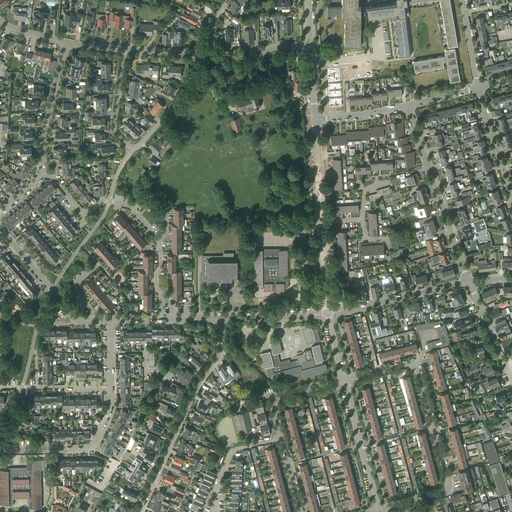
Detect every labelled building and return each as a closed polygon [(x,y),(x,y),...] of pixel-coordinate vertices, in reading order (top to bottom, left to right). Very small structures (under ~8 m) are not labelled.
[(283,0),(279,0),(278,0),(279,9),(283,9),(283,11),(289,11),(289,9),(290,9),(290,7),(291,7),(291,4),(290,4),(290,1),(284,1),(283,0)] [(327,6),(327,15),(332,15),(345,16),(345,21),(345,46),(360,46),(361,16),(361,7),(358,7),(358,0),(342,0),(343,7),(332,6),(327,6)] [(367,4),(368,17),(391,14),(394,14),(400,57),(410,55),(405,16),(408,16),(409,16),(408,3),(407,0),(396,0),(397,4),(394,4),(394,3),(367,6),(367,4)] [(407,0),(408,3),(431,0),(439,0),(448,47),(447,47),(447,49),(444,50),(445,56),(418,60),(418,61),(413,62),(415,72),(444,67),(443,62),(446,61),(450,82),(460,80),(455,48),(454,48),(454,46),(456,46),(448,0),(407,0)] [(231,6),(230,10),(237,14),(240,8),(245,10),(246,8),(242,5),(237,2),(235,1),(232,7),(231,6)] [(190,3),(188,7),(193,10),(191,13),(192,13),(198,16),(199,17),(202,11),(195,7),(195,6),(190,3)] [(34,11),(33,19),(36,20),(36,21),(39,21),(39,22),(43,23),(43,22),(44,22),(44,20),(47,20),(47,19),(50,19),(50,17),(56,17),(57,9),(51,8),(50,12),(48,12),(48,13),(45,13),(45,12),(34,11)] [(15,10),(14,19),(25,20),(26,11),(15,10)] [(86,15),(86,19),(87,19),(86,26),(89,26),(89,27),(91,27),(92,27),(93,20),(95,20),(96,11),(90,10),(89,15),(86,15)] [(122,23),(122,17),(123,15),(115,14),(115,12),(110,12),(110,19),(114,19),(113,26),(117,27),(118,28),(120,28),(121,27),(122,27),(122,26),(122,23)] [(183,13),(181,16),(187,20),(195,24),(198,18),(197,17),(198,16),(192,13),(191,14),(189,17),(183,13)] [(507,13),(501,14),(504,30),(510,29),(509,24),(505,25),(505,20),(508,20),(507,13)] [(64,15),(64,18),(65,19),(64,25),(74,26),(74,23),(76,23),(79,23),(79,17),(73,16),(74,15),(65,14),(65,15),(64,15)] [(98,18),(97,29),(104,30),(105,22),(108,22),(109,15),(105,14),(105,19),(98,18)] [(501,14),(495,15),(496,22),(500,21),(501,30),(504,30),(501,14)] [(287,15),(281,16),(282,20),(283,20),(284,34),(291,34),(291,19),(288,19),(287,15)] [(131,19),(129,19),(128,19),(129,16),(125,16),(125,17),(122,17),(122,23),(122,26),(131,26),(131,19)] [(180,19),(177,24),(188,30),(191,24),(180,19)] [(140,24),(139,34),(152,35),(152,32),(156,32),(157,22),(154,21),(154,25),(140,24)] [(225,33),(225,35),(226,40),(235,39),(235,37),(235,32),(234,32),(239,31),(239,24),(234,25),(234,29),(225,29),(225,33)] [(268,25),(263,26),(264,37),(268,37),(268,35),(269,35),(270,36),(273,35),(272,32),(273,31),(273,29),(272,29),(272,25),(269,25),(269,26),(268,26),(268,25)] [(163,34),(162,43),(164,43),(164,44),(165,44),(166,45),(167,45),(167,44),(168,44),(169,43),(170,43),(171,37),(173,37),(174,31),(166,30),(166,34),(163,34)] [(253,30),(244,30),(245,43),(254,42),(253,30)] [(175,31),(174,42),(178,42),(178,44),(184,44),(185,36),(182,35),(183,33),(181,33),(181,31),(175,31)] [(0,42),(0,49),(2,50),(3,48),(6,50),(11,41),(11,40),(7,38),(7,39),(4,37),(1,43),(0,42)] [(487,41),(480,42),(481,48),(488,47),(487,43),(497,42),(497,39),(491,40),(487,41)] [(13,48),(13,51),(22,53),(24,43),(17,42),(15,48),(13,48)] [(26,52),(25,60),(31,61),(31,60),(40,62),(40,58),(43,59),(45,52),(40,50),(40,51),(35,50),(34,54),(26,52)] [(45,52),(43,59),(46,60),(45,64),(55,66),(56,61),(53,60),(50,59),(50,57),(49,57),(50,53),(45,52)] [(72,63),(69,74),(73,75),(73,76),(75,76),(76,76),(78,76),(79,71),(80,71),(81,68),(80,68),(81,65),(85,66),(86,61),(82,61),(83,59),(75,57),(74,63),(72,63),(72,64),(72,63)] [(489,58),(489,59),(492,72),(498,71),(496,64),(493,64),(491,58),(489,58)] [(487,61),(484,62),(485,66),(484,67),(486,74),(492,72),(489,59),(487,60),(487,61)] [(105,61),(97,61),(97,65),(101,65),(101,69),(110,69),(110,62),(105,63),(105,61)] [(137,69),(137,74),(146,74),(146,73),(158,73),(159,66),(142,64),(142,69),(137,69)] [(163,72),(163,78),(169,78),(169,75),(181,76),(181,67),(169,66),(169,72),(163,72)] [(339,68),(327,69),(328,76),(328,84),(329,91),(329,99),(330,106),(341,105),(341,98),(340,90),(340,83),(339,75),(339,68)] [(289,71),(289,75),(292,75),(292,79),(294,79),(297,79),(297,82),(300,82),(300,78),(298,78),(298,70),(292,70),(292,71),(289,71)] [(130,80),(129,86),(139,88),(140,85),(143,85),(143,81),(135,76),(134,80),(130,80)] [(100,80),(92,80),(92,85),(97,85),(97,91),(108,91),(107,89),(109,89),(109,83),(104,83),(103,82),(101,83),(101,80),(100,80)] [(394,84),(394,95),(394,96),(395,96),(395,95),(402,95),(402,96),(402,89),(405,88),(404,83),(394,84)] [(29,88),(28,92),(33,93),(34,92),(42,94),(43,86),(33,84),(33,87),(29,88)] [(166,86),(164,90),(172,95),(174,92),(175,92),(177,90),(177,89),(176,88),(169,84),(167,87),(166,86)] [(129,86),(129,93),(132,93),(132,97),(134,97),(135,99),(142,93),(142,91),(139,91),(139,88),(129,86)] [(151,86),(143,95),(146,97),(151,91),(153,93),(156,90),(151,86)] [(384,90),(379,91),(380,99),(380,100),(380,99),(387,99),(387,100),(387,97),(387,87),(386,87),(386,86),(384,86),(384,87),(384,90)] [(76,88),(66,88),(66,97),(76,97),(76,88)] [(369,94),(364,95),(365,103),(365,104),(366,104),(366,103),(373,103),(372,101),(372,91),(369,91),(369,94)] [(354,95),(349,96),(350,105),(351,105),(351,104),(357,104),(357,95),(357,92),(354,92),(354,95)] [(362,95),(357,95),(357,104),(357,105),(358,105),(358,104),(365,103),(364,95),(364,92),(361,92),(362,95)] [(251,96),(237,101),(240,111),(248,108),(249,111),(257,109),(256,106),(260,105),(256,94),(251,96)] [(504,95),(498,96),(499,103),(502,102),(504,108),(507,107),(504,95)] [(498,96),(492,98),(493,104),(497,104),(498,109),(495,110),(496,115),(502,114),(499,103),(498,96)] [(156,98),(151,104),(154,106),(159,111),(164,106),(161,104),(162,103),(156,98)] [(38,100),(24,100),(25,109),(38,109),(38,100)] [(126,106),(125,112),(126,112),(126,115),(137,116),(138,104),(127,102),(127,106),(126,106)] [(73,103),(62,103),(62,111),(66,111),(66,112),(68,112),(68,111),(73,111),(73,103)] [(466,105),(469,118),(470,122),(476,120),(475,115),(471,116),(470,111),(473,110),(473,109),(476,108),(475,103),(472,104),(472,103),(466,105)] [(466,105),(460,106),(462,113),(465,112),(466,119),(469,118),(466,105)] [(149,107),(147,109),(155,116),(159,111),(154,106),(151,108),(149,107)] [(454,107),(448,109),(450,115),(453,115),(455,121),(456,124),(458,124),(457,120),(454,107)] [(443,110),(437,112),(438,118),(441,118),(443,124),(446,123),(445,119),(444,117),(443,110)] [(426,118),(424,119),(425,123),(430,122),(431,126),(434,126),(431,113),(425,115),(426,118)] [(34,115),(22,115),(22,121),(24,121),(24,126),(34,125),(34,115)] [(58,123),(58,127),(63,127),(63,126),(67,126),(67,123),(69,123),(69,120),(67,120),(67,117),(59,117),(59,123),(58,123)] [(146,117),(144,119),(151,126),(154,124),(150,121),(146,117)] [(498,119),(497,120),(498,123),(498,126),(511,121),(511,120),(511,118),(505,120),(505,117),(498,119)] [(104,118),(92,118),(92,127),(104,127),(104,118)] [(239,118),(230,120),(234,132),(243,129),(239,118)] [(126,126),(124,128),(129,133),(136,125),(137,124),(136,122),(134,124),(129,119),(124,125),(126,126)] [(511,121),(498,126),(499,128),(501,128),(502,131),(508,129),(507,126),(511,124),(511,121)] [(394,125),(394,130),(403,129),(402,129),(402,122),(403,122),(390,123),(391,125),(394,125)] [(377,127),(376,127),(377,137),(382,136),(382,139),(387,139),(386,133),(386,131),(388,130),(390,130),(389,124),(386,124),(386,126),(383,127),(377,128),(377,127)] [(473,129),(467,131),(468,133),(480,130),(478,124),(472,126),(473,129)] [(136,125),(129,133),(135,138),(143,129),(141,127),(140,129),(136,125)] [(362,131),(361,131),(362,140),(367,140),(367,143),(370,143),(369,137),(369,127),(368,128),(369,131),(362,132),(362,131)] [(369,127),(369,137),(374,137),(374,140),(377,140),(377,137),(376,127),(376,128),(369,128),(369,127)] [(58,133),(55,133),(55,141),(61,141),(61,140),(68,140),(67,133),(74,133),(74,129),(65,129),(65,132),(58,132),(58,133)] [(32,130),(20,131),(20,140),(29,140),(29,138),(32,138),(32,130)] [(354,132),(354,141),(359,141),(360,144),(362,143),(362,140),(361,131),(361,132),(354,132)] [(339,135),(340,145),(345,145),(345,148),(345,150),(348,150),(347,144),(346,132),(346,136),(340,136),(339,135)] [(347,132),(346,132),(347,144),(355,144),(354,141),(354,132),(353,132),(347,133),(347,132)] [(98,133),(94,133),(94,142),(105,141),(104,133),(98,133)] [(504,139),(503,140),(504,142),(511,139),(511,136),(511,137),(510,134),(503,136),(504,139)] [(340,148),(340,145),(339,135),(339,136),(332,137),(332,136),(331,136),(332,148),(340,148)] [(165,137),(160,143),(164,146),(169,141),(165,137)] [(398,140),(398,145),(407,144),(406,144),(406,137),(407,137),(404,137),(394,137),(395,140),(398,140)] [(445,138),(435,141),(437,147),(443,145),(443,142),(449,141),(448,138),(445,138)] [(478,145),(472,147),(473,150),(485,146),(484,140),(477,142),(478,145)] [(155,141),(149,147),(156,154),(162,148),(155,141)] [(101,144),(88,144),(88,148),(92,153),(94,153),(96,150),(97,150),(99,152),(101,152),(101,155),(105,155),(106,153),(108,153),(109,154),(113,153),(113,147),(101,147),(101,144)] [(23,145),(11,145),(11,150),(19,150),(20,160),(24,159),(26,159),(26,156),(31,156),(31,147),(23,147),(23,145)] [(58,149),(53,149),(53,156),(66,156),(66,152),(67,152),(67,151),(66,151),(66,147),(58,147),(58,149)] [(445,150),(438,151),(440,158),(453,154),(456,153),(455,150),(450,152),(449,149),(445,150)] [(405,154),(405,159),(414,159),(414,158),(413,158),(413,152),(414,152),(414,151),(411,151),(401,152),(401,154),(405,154)] [(382,160),(378,160),(378,170),(379,170),(379,169),(385,168),(385,169),(386,169),(385,160),(385,153),(382,153),(382,157),(382,160)] [(390,159),(385,160),(386,169),(386,168),(393,168),(393,169),(392,154),(390,154),(390,159)] [(453,154),(440,158),(441,163),(448,162),(447,159),(454,157),(453,154)] [(149,161),(153,164),(155,165),(157,161),(152,157),(149,161)] [(481,162),(476,164),(476,167),(489,163),(490,163),(490,160),(488,161),(487,157),(480,159),(481,162)] [(333,166),(333,167),(346,166),(345,158),(343,159),(339,159),(333,159),(333,160),(334,160),(334,166),(333,166)] [(18,167),(21,168),(29,172),(31,166),(28,165),(29,162),(24,159),(22,162),(23,163),(22,166),(19,165),(18,167)] [(67,162),(62,162),(62,168),(70,168),(70,164),(73,164),(73,159),(67,159),(67,162)] [(414,159),(405,159),(402,159),(402,160),(397,160),(397,162),(405,162),(405,167),(415,166),(414,166),(413,159),(414,159)] [(97,167),(92,167),(92,170),(97,169),(106,169),(106,163),(100,163),(100,160),(94,160),(94,163),(97,163),(97,167)] [(143,168),(140,173),(143,176),(147,171),(150,173),(154,168),(154,169),(161,161),(158,160),(157,161),(155,165),(153,164),(151,167),(148,165),(145,169),(143,168)] [(363,174),(363,164),(362,161),(360,161),(360,164),(355,165),(356,174),(356,173),(363,173),(363,174)] [(368,164),(363,164),(363,174),(364,173),(370,172),(370,173),(371,173),(371,170),(371,169),(370,161),(368,161),(368,164)] [(477,170),(482,168),(483,171),(492,168),(490,163),(489,163),(476,167),(477,170)] [(17,170),(15,174),(17,177),(18,174),(26,178),(29,172),(21,168),(19,171),(17,170)] [(70,168),(62,168),(62,174),(68,174),(68,177),(72,177),(74,176),(74,168),(70,168)] [(97,173),(92,173),(92,176),(94,176),(94,179),(103,179),(103,176),(106,176),(106,169),(97,169),(97,173)] [(461,170),(447,173),(448,179),(455,178),(454,175),(467,172),(466,169),(461,170)] [(8,177),(6,179),(9,181),(14,188),(19,184),(16,180),(18,178),(17,177),(15,174),(13,172),(10,174),(13,177),(10,180),(8,177)] [(334,181),(334,182),(344,181),(343,176),(350,176),(350,173),(346,173),(334,174),(334,175),(335,175),(335,181),(334,181)] [(417,173),(404,178),(407,185),(420,181),(419,178),(418,178),(417,173)] [(74,180),(69,183),(73,188),(80,183),(77,180),(80,178),(76,174),(74,176),(72,177),(74,180)] [(487,179),(483,180),(483,183),(494,179),(492,174),(486,176),(487,179)] [(494,179),(483,183),(482,183),(483,186),(486,185),(487,188),(489,187),(496,185),(494,179)] [(4,181),(0,184),(0,185),(3,190),(6,188),(9,192),(14,188),(9,181),(6,184),(4,181)] [(46,186),(52,192),(54,195),(56,193),(53,191),(56,189),(54,187),(56,186),(52,181),(46,186)] [(80,183),(73,188),(77,193),(84,187),(81,185),(84,183),(82,181),(80,183)] [(344,181),(334,182),(335,182),(335,189),(335,190),(344,189),(344,184),(347,183),(347,181),(344,181)] [(84,187),(77,193),(81,197),(90,190),(89,188),(89,187),(87,184),(84,187)] [(46,186),(43,189),(48,195),(50,198),(52,197),(50,194),(52,192),(46,186)] [(417,192),(412,194),(413,198),(427,193),(426,190),(426,189),(426,188),(425,187),(416,189),(417,192)] [(458,189),(451,190),(453,196),(459,195),(458,192),(464,190),(463,187),(460,188),(458,189)] [(43,189),(39,193),(46,201),(48,200),(46,197),(48,195),(43,189)] [(90,190),(81,197),(85,202),(92,196),(89,194),(91,192),(90,190)] [(499,190),(497,190),(491,192),(492,195),(487,197),(488,199),(499,196),(499,194),(500,194),(499,190)] [(38,191),(34,195),(35,196),(40,202),(43,205),(47,202),(46,201),(39,193),(38,191)] [(427,193),(413,198),(414,201),(420,199),(421,203),(429,200),(429,199),(429,198),(429,197),(428,197),(427,193)] [(31,200),(29,201),(37,210),(40,207),(38,204),(40,202),(35,196),(31,199),(31,200)] [(345,196),(343,196),(343,200),(344,211),(351,211),(351,212),(352,212),(351,211),(351,199),(350,199),(346,200),(345,196)] [(469,196),(456,201),(458,206),(469,202),(468,200),(470,200),(469,196)] [(488,199),(487,200),(488,203),(494,201),(495,204),(501,202),(499,196),(488,199)] [(353,199),(351,199),(351,211),(358,210),(358,211),(359,211),(358,202),(353,202),(353,199)] [(338,200),(335,200),(336,213),(337,213),(337,212),(343,211),(343,212),(344,212),(344,211),(343,200),(338,200)] [(23,206),(29,212),(30,214),(33,211),(34,212),(37,210),(29,201),(28,203),(26,201),(24,202),(25,204),(23,206)] [(465,208),(458,211),(460,217),(472,212),(470,207),(473,206),(472,203),(467,205),(468,207),(465,208)] [(21,208),(19,209),(25,216),(27,218),(28,217),(26,214),(29,212),(23,206),(22,204),(20,206),(21,208)] [(56,205),(46,214),(48,216),(51,213),(53,215),(59,210),(56,205)] [(419,206),(404,211),(405,215),(405,217),(411,215),(410,213),(414,212),(416,215),(418,214),(419,217),(430,213),(428,205),(420,208),(419,206)] [(505,206),(498,208),(500,216),(507,214),(505,206)] [(17,211),(15,213),(21,219),(23,221),(24,220),(22,218),(25,216),(19,209),(18,208),(16,209),(17,211)] [(53,215),(50,217),(52,219),(54,217),(56,219),(62,214),(59,210),(53,215)] [(14,214),(12,216),(11,216),(17,222),(19,225),(21,223),(19,221),(21,219),(15,213),(14,211),(12,212),(14,214)] [(381,212),(368,213),(369,213),(370,220),(369,220),(369,221),(370,221),(378,220),(378,215),(381,215),(381,212)] [(472,212),(460,217),(462,223),(469,220),(468,217),(473,215),(472,212)] [(54,221),(51,223),(53,225),(57,221),(59,223),(66,217),(62,214),(56,219),(54,221)] [(119,216),(114,220),(118,224),(125,218),(121,214),(119,216)] [(11,215),(7,218),(15,228),(17,227),(15,224),(17,222),(11,216),(12,216),(11,215)] [(66,217),(59,223),(57,225),(58,227),(61,225),(63,227),(69,221),(66,217)] [(7,218),(3,222),(10,230),(8,231),(12,235),(14,233),(12,231),(15,228),(7,218)] [(125,218),(118,224),(121,228),(128,222),(125,218)] [(425,218),(418,220),(420,226),(424,225),(426,228),(435,225),(433,219),(427,221),(425,218)] [(509,219),(502,221),(505,229),(511,227),(509,219)] [(370,227),(369,227),(369,228),(370,228),(379,227),(378,222),(381,222),(381,220),(378,220),(370,221),(370,227)] [(63,227),(60,229),(62,230),(64,228),(66,231),(72,225),(69,221),(63,227)] [(128,222),(121,228),(125,233),(132,226),(128,222)] [(34,224),(25,232),(28,236),(35,231),(39,227),(37,225),(36,227),(34,224)] [(66,231),(63,233),(65,234),(67,232),(72,238),(76,234),(74,231),(77,228),(76,226),(74,227),(72,225),(66,231)] [(427,232),(423,233),(425,240),(430,238),(432,237),(431,234),(437,232),(437,231),(438,230),(438,229),(438,228),(438,227),(437,227),(436,227),(436,226),(435,226),(435,227),(435,225),(426,228),(427,232)] [(132,226),(125,233),(128,237),(135,230),(132,226)] [(472,226),(462,229),(464,235),(463,236),(464,241),(465,241),(466,244),(467,245),(470,244),(471,242),(470,241),(472,240),(473,239),(470,232),(474,231),(472,226)] [(385,227),(379,227),(370,228),(371,235),(370,235),(370,236),(379,235),(379,230),(385,229),(385,227)] [(135,230),(128,237),(132,241),(139,235),(135,230)] [(28,236),(26,238),(28,239),(30,238),(31,240),(38,235),(40,232),(39,231),(37,233),(35,231),(28,236)] [(350,231),(337,232),(338,232),(339,239),(338,239),(338,240),(339,240),(347,239),(347,234),(350,234),(350,231)] [(31,240),(30,242),(31,243),(33,242),(35,244),(41,238),(44,236),(42,235),(40,237),(38,235),(31,240)] [(35,244),(33,245),(34,247),(36,246),(38,248),(45,242),(51,237),(50,235),(43,241),(41,238),(35,244)] [(139,235),(132,241),(135,245),(142,239),(139,235)] [(339,246),(338,246),(338,247),(339,247),(348,247),(348,246),(348,241),(351,241),(354,241),(354,238),(350,239),(347,239),(339,240),(339,246)] [(430,238),(425,240),(427,248),(428,247),(444,242),(442,238),(435,240),(432,242),(430,238)] [(142,239),(135,245),(139,249),(141,247),(146,243),(142,239)] [(38,248),(36,249),(38,251),(39,250),(41,252),(48,246),(50,244),(49,242),(46,245),(45,242),(38,248)] [(101,242),(96,246),(94,248),(97,252),(105,246),(101,242)] [(444,242),(428,247),(431,255),(437,253),(436,250),(438,249),(438,250),(446,247),(444,242)] [(383,245),(376,246),(377,254),(377,255),(377,257),(379,257),(379,254),(384,254),(384,244),(383,245)] [(48,246),(41,252),(45,256),(51,250),(55,247),(54,245),(52,246),(50,248),(48,246)] [(361,246),(361,253),(359,253),(360,257),(362,257),(362,258),(364,258),(364,255),(369,255),(369,246),(369,245),(368,246),(361,247),(361,246)] [(105,246),(97,252),(101,257),(108,250),(105,246)] [(340,254),(339,254),(339,255),(340,255),(348,254),(348,249),(351,249),(351,246),(348,246),(348,247),(339,247),(340,254)] [(51,250),(45,256),(48,259),(54,254),(59,250),(58,248),(56,250),(53,252),(51,250)] [(264,250),(255,250),(255,274),(255,285),(261,285),(261,288),(264,288),(265,291),(273,291),(273,288),(276,288),(276,290),(284,290),(284,288),(288,288),(288,281),(284,281),(284,275),(287,275),(287,250),(277,250),(277,249),(276,249),(266,249),(264,249),(264,250)] [(108,250),(101,257),(104,261),(112,254),(108,250)] [(447,252),(431,257),(432,258),(433,262),(439,260),(449,257),(447,252)] [(0,256),(0,262),(1,264),(3,263),(9,257),(6,253),(1,257),(0,256)] [(340,261),(339,261),(339,262),(340,262),(349,262),(349,261),(349,256),(352,256),(355,256),(355,253),(351,254),(348,254),(340,255),(340,261)] [(502,253),(499,253),(499,260),(503,259),(503,261),(502,262),(502,269),(508,268),(508,258),(508,255),(502,255),(502,253)] [(54,254),(48,259),(51,264),(53,262),(55,260),(58,258),(60,256),(59,254),(56,256),(54,254)] [(112,254),(104,261),(108,265),(115,259),(112,254)] [(202,279),(202,283),(205,283),(205,281),(207,281),(207,282),(232,282),(232,276),(238,276),(238,260),(224,260),(224,256),(202,256),(202,279)] [(9,257),(3,263),(6,267),(12,261),(9,257)] [(438,265),(433,267),(434,269),(443,266),(442,264),(450,261),(449,257),(439,260),(433,262),(434,264),(438,263),(438,265)] [(115,259),(108,265),(112,269),(114,267),(119,263),(115,259)] [(410,259),(407,260),(410,269),(412,268),(411,266),(415,265),(414,261),(410,262),(410,259)] [(486,260),(478,261),(478,264),(479,272),(487,270),(486,263),(487,263),(486,260)] [(491,262),(487,263),(486,263),(487,270),(496,269),(495,262),(495,260),(491,261),(491,262)] [(12,261),(6,267),(9,270),(16,265),(12,261)] [(341,269),(340,269),(340,270),(341,270),(343,269),(343,272),(345,272),(347,272),(348,272),(348,269),(349,269),(349,264),(352,264),(352,261),(349,261),(349,262),(340,262),(341,269)] [(16,265),(9,270),(12,274),(19,269),(16,265)] [(442,270),(432,273),(434,278),(441,276),(442,280),(454,276),(455,274),(452,267),(442,270)] [(426,274),(421,276),(423,284),(428,283),(427,277),(430,277),(429,274),(428,268),(425,269),(426,272),(425,272),(426,274)] [(19,269),(12,274),(16,278),(22,273),(19,269)] [(22,273),(16,278),(19,282),(26,277),(22,273)] [(400,276),(396,277),(397,282),(401,281),(402,289),(410,287),(409,282),(410,282),(409,277),(408,278),(407,274),(404,275),(404,277),(401,278),(400,276)] [(414,274),(411,275),(413,281),(416,280),(417,285),(423,284),(421,276),(415,277),(414,274)] [(376,275),(372,276),(377,294),(378,294),(378,295),(380,294),(381,293),(379,284),(378,284),(377,281),(378,280),(376,275)] [(372,276),(368,277),(369,280),(370,280),(371,286),(370,286),(373,295),(374,295),(374,296),(375,296),(376,295),(377,294),(372,276)] [(26,277),(19,282),(22,286),(29,280),(26,277)] [(89,280),(83,285),(87,290),(95,283),(91,278),(89,280)] [(363,278),(359,279),(363,298),(364,297),(365,298),(366,298),(367,297),(365,287),(364,287),(363,282),(364,281),(363,278)] [(388,278),(383,279),(382,279),(382,280),(381,280),(382,284),(383,284),(384,285),(385,284),(387,293),(386,293),(391,292),(388,279),(388,278)] [(392,278),(388,279),(391,292),(397,290),(396,290),(394,282),(393,282),(392,278)] [(359,279),(355,280),(356,283),(357,283),(358,285),(357,285),(358,289),(357,289),(359,299),(360,298),(361,299),(362,299),(362,298),(363,298),(359,279)] [(29,280),(22,286),(26,290),(32,284),(29,280)] [(95,283),(87,290),(91,294),(103,284),(102,283),(98,286),(95,283)] [(32,284),(26,290),(29,294),(36,288),(32,284)] [(103,284),(91,294),(95,299),(103,292),(100,289),(104,286),(103,284)] [(503,288),(500,288),(500,294),(507,294),(507,297),(510,297),(510,286),(503,286),(503,288)] [(495,287),(488,290),(493,300),(495,298),(494,296),(498,294),(498,295),(500,294),(500,288),(498,288),(496,289),(495,287)] [(36,288),(29,294),(32,298),(39,292),(36,288)] [(488,290),(482,293),(485,300),(489,298),(490,301),(493,300),(488,290)] [(17,291),(15,292),(22,300),(23,299),(17,291)] [(452,295),(449,296),(450,298),(453,297),(454,300),(462,297),(461,296),(462,296),(461,295),(460,294),(459,291),(452,294),(452,295)] [(103,292),(95,299),(99,304),(111,293),(109,292),(106,295),(103,292)] [(111,293),(99,304),(103,308),(111,301),(108,298),(112,295),(111,293)] [(451,301),(454,307),(464,303),(463,300),(463,299),(463,298),(462,298),(462,297),(454,300),(451,301)] [(432,299),(426,301),(429,313),(435,312),(434,309),(438,308),(436,298),(432,299)] [(506,300),(498,304),(500,308),(508,305),(506,300)] [(111,301),(103,308),(107,313),(112,308),(116,312),(121,307),(119,305),(116,307),(115,306),(111,301)] [(418,302),(412,303),(414,313),(418,312),(418,316),(421,315),(421,317),(424,316),(423,308),(420,309),(418,302)] [(404,312),(405,316),(406,320),(409,319),(409,318),(411,317),(410,314),(414,313),(412,303),(405,305),(407,312),(404,312)] [(394,308),(393,308),(396,317),(399,316),(400,321),(401,321),(402,327),(407,326),(406,320),(405,316),(402,316),(402,315),(400,307),(397,307),(396,307),(395,307),(394,308)] [(505,308),(500,311),(498,307),(490,311),(493,317),(501,314),(501,315),(507,312),(505,308)] [(466,308),(455,312),(456,314),(457,314),(459,317),(461,316),(461,318),(466,316),(465,315),(468,313),(468,312),(468,310),(467,310),(466,308)] [(373,312),(376,322),(379,322),(379,319),(382,319),(380,311),(373,312)] [(508,316),(495,322),(497,326),(510,321),(508,316)] [(354,318),(352,319),(344,321),(346,327),(353,325),(360,324),(359,322),(358,322),(355,322),(354,318)] [(462,320),(454,323),(456,328),(461,326),(462,329),(473,324),(473,323),(473,322),(472,321),(471,320),(470,318),(462,321),(462,320)] [(439,321),(426,323),(416,325),(416,331),(435,328),(440,339),(426,343),(428,349),(448,343),(450,342),(445,333),(444,334),(439,321)] [(511,325),(510,321),(497,326),(499,331),(511,325)] [(381,329),(379,322),(376,322),(370,324),(374,338),(388,334),(391,333),(390,331),(387,332),(386,328),(381,329)] [(355,332),(353,325),(346,327),(348,334),(355,332)] [(181,327),(175,327),(175,337),(176,337),(179,337),(179,341),(182,341),(181,337),(184,337),(184,331),(181,331),(181,327)] [(317,328),(312,329),(316,342),(321,341),(317,328)] [(459,331),(453,332),(455,340),(461,338),(468,335),(470,337),(477,334),(477,333),(477,331),(476,331),(475,328),(461,334),(460,334),(459,331)] [(123,335),(120,335),(121,343),(124,343),(124,341),(128,340),(128,344),(130,344),(130,340),(129,340),(129,330),(123,330),(123,335)] [(90,341),(90,345),(92,345),(92,341),(96,341),(96,344),(99,343),(99,336),(96,336),(96,331),(90,331),(90,341)] [(350,340),(357,338),(355,332),(348,334),(350,340)] [(358,345),(357,338),(350,340),(351,347),(358,345)] [(192,341),(190,343),(193,348),(194,347),(205,359),(210,355),(198,342),(195,345),(192,341)] [(270,351),(261,353),(265,368),(266,368),(268,377),(274,375),(275,380),(302,373),(304,377),(328,371),(326,363),(323,364),(322,361),(324,360),(319,344),(312,346),(313,349),(311,350),(310,349),(304,351),(304,353),(297,355),(298,360),(292,361),(292,362),(290,362),(289,359),(280,362),(278,353),(282,352),(279,341),(270,343),(272,351),(270,352),(270,351)] [(416,343),(410,345),(412,352),(418,350),(416,343)] [(472,344),(469,345),(471,352),(472,352),(473,355),(479,353),(481,358),(486,356),(484,351),(484,350),(484,349),(484,348),(483,347),(482,345),(474,348),(473,348),(472,344)] [(360,351),(358,345),(351,347),(353,353),(360,351)] [(412,352),(410,345),(404,346),(406,353),(412,352)] [(406,353),(404,346),(398,348),(399,355),(406,353)] [(399,355),(398,348),(391,349),(393,357),(399,355)] [(393,357),(391,349),(385,351),(387,358),(393,357)] [(429,352),(430,358),(440,356),(439,354),(437,355),(436,350),(429,352)] [(362,358),(360,351),(353,353),(355,360),(362,358)] [(387,358),(385,351),(379,353),(381,360),(387,358)] [(124,357),(120,357),(120,363),(130,363),(130,362),(130,359),(133,359),(133,356),(130,356),(130,354),(124,354),(124,357)] [(192,354),(189,357),(192,359),(190,361),(198,368),(202,363),(192,354)] [(442,362),(440,356),(430,358),(432,365),(442,362)] [(92,360),(91,360),(91,363),(92,363),(92,373),(100,373),(100,366),(98,366),(98,363),(93,363),(93,360),(94,360),(94,357),(91,357),(92,360)] [(363,364),(362,358),(355,360),(356,366),(363,364)] [(71,361),(66,362),(66,373),(75,373),(75,363),(74,363),(71,363),(71,361)] [(230,362),(226,364),(231,372),(228,374),(232,380),(234,378),(234,377),(239,374),(240,376),(235,365),(234,365),(235,366),(233,367),(230,362)] [(444,368),(443,366),(442,362),(432,365),(434,371),(441,369),(444,368)] [(476,365),(469,368),(471,373),(478,370),(476,365)] [(483,367),(481,369),(483,374),(486,373),(487,374),(494,371),(491,365),(492,365),(487,367),(486,365),(483,366),(483,367)] [(183,366),(179,371),(189,378),(193,373),(183,366)] [(222,367),(218,369),(221,374),(219,375),(218,374),(220,378),(224,385),(224,384),(223,383),(229,380),(229,381),(232,380),(228,374),(226,375),(222,367)] [(443,375),(441,369),(434,371),(435,377),(443,375)] [(179,371),(177,374),(179,375),(178,378),(186,383),(189,378),(179,371)] [(445,375),(443,375),(435,377),(437,383),(447,381),(445,375)] [(402,378),(404,384),(411,382),(410,376),(402,378)] [(488,380),(477,385),(478,389),(498,380),(496,376),(488,380)] [(211,377),(207,383),(211,386),(210,388),(212,389),(215,391),(219,385),(222,386),(224,385),(220,378),(216,380),(211,377)] [(469,387),(468,388),(470,391),(472,395),(473,398),(478,396),(481,395),(480,392),(491,387),(491,388),(492,387),(493,388),(495,387),(495,386),(500,384),(498,380),(478,389),(479,391),(476,392),(476,391),(473,392),(472,390),(471,389),(471,390),(469,387)] [(446,388),(445,385),(448,384),(447,381),(437,383),(439,389),(446,388)] [(404,384),(406,390),(413,388),(411,382),(404,384)] [(173,383),(170,388),(182,394),(184,388),(173,383)] [(362,388),(364,395),(371,393),(369,387),(362,388)] [(164,395),(162,399),(169,402),(172,396),(179,399),(182,394),(170,388),(166,396),(164,395)] [(406,390),(407,396),(415,394),(413,388),(406,390)] [(206,389),(202,395),(211,400),(213,397),(219,400),(222,396),(215,391),(212,389),(211,392),(206,389)] [(442,400),(449,399),(452,398),(451,395),(448,396),(447,392),(440,394),(442,400)] [(492,394),(486,395),(487,399),(493,398),(494,401),(496,402),(498,401),(498,402),(499,401),(500,402),(502,401),(502,400),(506,398),(503,392),(496,395),(493,396),(492,394)] [(364,395),(365,401),(372,399),(371,393),(364,395)] [(407,396),(409,402),(416,401),(415,394),(407,396)] [(34,399),(31,399),(31,408),(36,408),(36,405),(39,404),(40,404),(40,395),(34,395),(34,399)] [(131,397),(121,397),(121,403),(125,403),(125,406),(131,406),(131,400),(135,400),(135,399),(136,399),(136,396),(131,397)] [(332,396),(325,398),(327,404),(334,403),(332,396)] [(91,407),(91,411),(91,414),(93,414),(93,407),(100,407),(100,401),(97,401),(97,397),(91,398),(91,407)] [(261,399),(249,402),(250,407),(255,406),(256,413),(264,411),(261,399)] [(365,401),(367,407),(374,405),(372,399),(365,401)] [(388,408),(391,407),(389,401),(386,402),(387,404),(385,405),(386,407),(381,409),(381,410),(388,408)] [(409,402),(411,409),(418,407),(416,401),(409,402)] [(200,402),(197,408),(205,412),(206,408),(210,410),(211,407),(217,410),(218,407),(212,404),(210,406),(200,402)] [(334,403),(327,404),(328,411),(335,409),(334,403)] [(161,404),(159,408),(166,411),(165,413),(165,414),(169,416),(169,415),(172,416),(175,410),(167,406),(161,404)] [(367,407),(369,413),(376,411),(374,405),(367,407)] [(480,406),(477,407),(483,420),(487,418),(484,413),(483,413),(483,412),(485,411),(482,405),(480,406)] [(122,408),(120,414),(128,418),(129,417),(131,419),(135,411),(127,407),(126,410),(122,408)] [(411,409),(412,415),(420,413),(418,407),(411,409)] [(489,412),(485,414),(487,418),(490,416),(490,417),(502,411),(501,408),(496,410),(490,413),(489,412)] [(335,409),(328,411),(330,417),(337,415),(335,409)] [(252,410),(234,415),(238,431),(255,426),(256,426),(252,410)] [(264,411),(256,413),(259,424),(267,422),(264,411)] [(369,413),(370,419),(377,417),(376,411),(369,413)] [(152,419),(148,427),(160,433),(161,431),(162,431),(163,429),(162,428),(158,426),(159,423),(155,421),(157,415),(153,413),(150,419),(152,419)] [(293,413),(286,415),(288,421),(295,419),(293,413)] [(412,415),(414,421),(421,419),(420,413),(412,415)] [(120,414),(117,419),(126,423),(128,420),(131,421),(132,419),(131,419),(129,417),(128,418),(120,414)] [(194,414),(191,421),(200,425),(203,418),(194,414)] [(337,415),(330,417),(331,423),(338,421),(337,415)] [(23,416),(20,422),(28,426),(29,423),(31,420),(23,416)] [(370,419),(372,425),(379,424),(377,417),(370,419)] [(456,423),(454,417),(447,419),(449,425),(456,423)] [(35,418),(31,424),(31,425),(36,427),(37,427),(39,428),(41,425),(38,423),(40,420),(39,420),(35,418)] [(117,419),(114,424),(123,428),(124,428),(125,425),(128,426),(129,424),(126,423),(117,419)] [(295,419),(288,421),(289,427),(296,425),(295,419)] [(421,419),(414,421),(416,427),(423,425),(421,419)] [(338,421),(331,423),(333,429),(340,427),(338,421)] [(259,424),(260,425),(256,426),(255,426),(256,430),(261,429),(263,436),(270,434),(267,422),(259,424)] [(114,424),(112,429),(121,433),(122,430),(127,432),(128,430),(126,430),(127,429),(124,428),(123,428),(114,424)] [(372,425),(373,432),(380,430),(379,424),(372,425)] [(296,425),(289,427),(291,433),(298,431),(296,425)] [(59,430),(52,430),(52,436),(55,436),(55,440),(61,439),(61,430),(61,426),(59,426),(59,430)] [(87,429),(84,429),(83,429),(83,439),(89,439),(89,435),(92,435),(92,426),(87,426),(87,429)] [(185,426),(184,430),(198,437),(200,434),(196,432),(193,431),(194,430),(185,426)] [(500,431),(491,435),(492,437),(501,433),(500,432),(503,431),(504,433),(511,429),(511,428),(511,426),(503,429),(503,430),(500,431)] [(340,427),(333,429),(335,435),(342,433),(340,427)] [(457,428),(450,430),(452,436),(459,434),(457,428)] [(112,429),(109,434),(118,439),(118,438),(120,435),(125,438),(126,436),(124,435),(124,434),(121,433),(112,429)] [(184,430),(182,434),(190,438),(192,439),(193,441),(196,442),(198,437),(184,430)] [(380,430),(373,432),(375,438),(382,436),(380,430)] [(298,431),(291,433),(293,440),(300,438),(298,431)] [(147,432),(145,437),(156,442),(156,441),(157,442),(159,438),(158,438),(158,437),(147,432)] [(425,432),(418,434),(419,440),(426,438),(425,432)] [(342,433),(335,435),(336,441),(343,440),(342,433)] [(489,439),(488,436),(486,433),(484,434),(480,435),(482,442),(486,440),(489,439)] [(109,434),(107,439),(116,444),(116,443),(117,440),(120,442),(122,439),(118,438),(118,439),(109,434)] [(459,434),(452,436),(454,442),(460,441),(459,434)] [(145,437),(143,442),(154,447),(154,446),(155,446),(157,443),(156,443),(156,442),(145,437)] [(300,438),(293,440),(294,446),(301,444),(300,438)] [(426,438),(419,440),(421,446),(428,444),(426,438)] [(107,439),(104,444),(113,449),(113,448),(115,445),(118,447),(119,444),(116,443),(116,444),(107,439)] [(180,439),(178,443),(193,450),(194,447),(191,446),(190,445),(190,444),(188,443),(180,439)] [(493,440),(483,443),(489,464),(501,500),(511,497),(507,484),(510,483),(509,478),(505,479),(500,461),(493,440)] [(460,441),(454,442),(455,449),(462,447),(460,441)] [(178,443),(176,447),(184,451),(187,452),(187,451),(189,452),(192,453),(193,450),(178,443)] [(384,443),(377,445),(378,451),(385,449),(384,443)] [(104,444),(102,449),(104,451),(103,453),(111,457),(112,454),(111,453),(112,450),(115,452),(116,450),(113,448),(113,449),(104,444)] [(301,444),(294,446),(296,452),(303,450),(301,444)] [(428,444),(421,446),(423,452),(430,450),(428,444)] [(324,445),(321,445),(322,451),(325,451),(325,453),(331,452),(330,449),(329,449),(328,446),(324,447),(324,445)] [(211,446),(209,449),(220,454),(221,450),(211,446)] [(129,447),(127,450),(139,457),(141,453),(129,447)] [(274,447),(267,449),(268,455),(276,453),(274,447)] [(462,447),(455,449),(457,455),(464,453),(462,447)] [(144,449),(142,452),(146,455),(144,458),(151,462),(154,456),(147,452),(148,451),(144,449)] [(385,449),(378,451),(380,457),(387,455),(385,449)] [(233,458),(233,464),(242,464),(242,460),(244,460),(244,455),(250,453),(249,450),(242,452),(242,455),(243,455),(243,456),(235,456),(235,459),(233,458)] [(303,450),(296,452),(297,458),(304,456),(303,450)] [(430,450),(423,452),(424,459),(431,457),(430,450)] [(347,452),(340,454),(341,460),(348,459),(347,452)] [(276,453),(268,455),(270,461),(277,459),(276,453)] [(464,453),(457,455),(459,461),(465,459),(464,453)] [(175,455),(172,461),(180,465),(181,465),(182,462),(185,463),(186,461),(183,459),(175,455)] [(387,455),(380,457),(382,463),(389,461),(387,455)] [(149,468),(141,463),(143,461),(136,457),(135,459),(138,461),(135,467),(145,474),(149,468)] [(425,462),(422,463),(423,466),(426,465),(433,463),(431,457),(424,459),(425,462)] [(58,463),(55,463),(55,469),(58,469),(58,472),(60,472),(60,469),(63,469),(64,469),(64,459),(58,459),(58,463)] [(277,459),(270,461),(272,467),(279,466),(277,459)] [(341,461),(339,461),(339,464),(342,463),(343,467),(350,465),(348,459),(341,460),(341,461)] [(465,459),(459,461),(460,467),(467,465),(465,459)] [(0,504),(9,505),(13,505),(13,498),(29,498),(29,504),(29,509),(34,509),(34,508),(42,508),(42,507),(41,507),(40,470),(47,470),(47,460),(26,460),(27,467),(8,468),(8,470),(0,470),(0,504)] [(172,461),(170,467),(179,471),(182,465),(181,465),(180,465),(172,461)] [(389,461),(382,463),(383,469),(390,467),(389,461)] [(302,464),(299,465),(301,471),(308,469),(306,463),(302,464)] [(433,463),(426,465),(428,471),(435,469),(433,463)] [(343,467),(339,468),(341,474),(344,473),(345,473),(352,471),(350,465),(343,467)] [(145,474),(135,467),(131,473),(142,479),(145,474)] [(390,467),(383,469),(385,476),(392,474),(390,467)] [(207,469),(205,473),(214,477),(216,472),(207,469)] [(308,469),(301,471),(302,477),(310,475),(308,469)] [(429,474),(425,475),(426,478),(429,477),(436,475),(435,469),(428,471),(429,474)] [(352,471),(345,473),(346,479),(353,477),(352,471)] [(142,479),(131,473),(128,479),(138,485),(142,479)] [(205,473),(203,478),(212,482),(214,477),(205,473)] [(167,474),(164,479),(172,483),(173,480),(177,481),(178,478),(175,477),(175,476),(171,475),(171,476),(167,474)] [(392,474),(385,476),(386,482),(393,480),(392,474)] [(310,475),(302,477),(304,483),(311,482),(310,475)] [(436,475),(429,477),(431,483),(438,481),(436,475)] [(353,477),(346,479),(348,485),(355,483),(353,477)] [(202,478),(200,482),(201,482),(201,483),(209,486),(212,482),(203,478),(203,479),(202,478)] [(282,478),(275,480),(277,486),(284,484),(282,478)] [(393,480),(386,482),(388,488),(395,486),(393,480)] [(311,482),(304,483),(306,490),(313,488),(311,482)] [(201,483),(199,488),(207,491),(209,486),(201,483)] [(355,483),(348,485),(349,491),(356,490),(355,483)] [(284,484),(277,486),(278,492),(285,490),(284,484)] [(107,486),(105,490),(112,495),(114,490),(107,486)] [(177,486),(175,490),(183,494),(185,490),(177,486)] [(395,486),(388,488),(390,494),(397,492),(395,486)] [(175,490),(169,487),(167,491),(176,495),(182,498),(183,494),(175,490)] [(199,488),(197,492),(205,496),(207,491),(199,488)] [(313,488),(306,490),(307,496),(314,494),(313,488)] [(127,489),(124,493),(129,495),(128,499),(134,502),(135,499),(136,500),(138,494),(131,490),(131,491),(127,489)] [(159,490),(157,496),(163,499),(167,501),(169,498),(170,499),(171,497),(174,499),(176,495),(167,491),(166,494),(165,493),(159,490)] [(285,490),(278,492),(280,498),(287,496),(285,490)] [(356,490),(349,491),(351,498),(358,496),(356,490)] [(196,494),(194,499),(203,502),(205,497),(196,494)] [(314,494),(307,496),(309,502),(316,500),(314,494)] [(154,499),(154,501),(154,502),(155,502),(154,505),(161,508),(162,505),(160,504),(161,502),(168,505),(169,502),(167,501),(163,499),(157,496),(155,499),(154,499)] [(351,499),(345,500),(347,506),(351,505),(350,504),(353,504),(354,508),(359,506),(358,502),(360,502),(358,496),(351,498),(351,499)] [(194,499),(192,503),(201,507),(203,502),(194,499)] [(492,504),(490,505),(491,507),(495,505),(497,509),(495,510),(495,511),(500,511),(497,499),(490,501),(492,504)] [(316,500),(309,502),(311,508),(318,506),(316,500)] [(480,502),(473,504),(476,511),(479,511),(479,509),(482,508),(480,502)] [(81,503),(78,508),(84,511),(85,511),(88,507),(81,503)] [(192,503),(190,508),(199,511),(201,507),(192,503)] [(288,503),(281,504),(283,511),(290,509),(288,503)]
